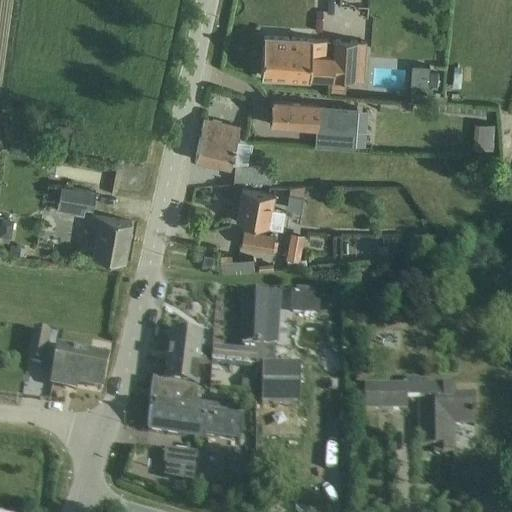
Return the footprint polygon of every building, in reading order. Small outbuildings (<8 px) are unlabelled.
[(264,35),(260,75),(333,81),(333,75),(362,77),(363,64),(357,64),(358,52),(364,53),(365,38),(336,36),(334,58),(325,57),(326,40),(264,35)] [(272,101),(270,124),(317,128),(316,146),(354,149),(358,108),(272,101)] [(194,160),(214,164),(230,167),(240,126),(203,117),(194,160)] [(29,138),(40,139),(43,121),(32,119),(29,138)] [(234,179),(271,183),(273,167),(235,163),(234,179)] [(58,201),(92,208),(96,192),(61,184),(58,201)] [(235,221),(269,227),(274,194),(241,188),(235,221)] [(290,218),(299,218),(300,200),(290,199),(290,218)] [(92,256),(104,258),(124,262),(131,222),(91,214),(90,224),(98,226),(92,256)] [(303,224),(304,249),(318,249),(317,224),(303,224)] [(240,245),(271,251),(274,235),(243,229),(240,245)] [(286,258),(299,260),(303,236),(290,234),(286,258)] [(204,254),(202,265),(213,267),(215,256),(204,254)] [(242,346),(243,346),(243,355),(214,354),(213,364),(257,366),(257,367),(264,367),(262,407),(301,408),(302,367),(276,366),(277,347),(279,297),(244,295),(242,346)] [(293,295),(292,313),(318,314),(319,296),(293,295)] [(28,364),(44,367),(50,335),(34,332),(28,364)] [(171,335),(165,384),(196,387),(198,366),(206,367),(208,352),(200,352),(201,338),(171,335)] [(52,381),(101,390),(107,360),(58,351),(52,381)] [(196,387),(165,384),(153,382),(147,433),(203,440),(203,435),(241,439),(243,416),(215,413),(215,406),(194,404),(196,387)] [(364,388),(364,392),(364,412),(407,412),(407,402),(419,402),(420,449),(442,449),(442,455),(453,455),(452,426),(473,426),(473,428),(474,428),(474,401),(451,401),(451,387),(364,388)] [(195,482),(198,454),(164,451),(163,467),(166,467),(165,479),(195,482)]
